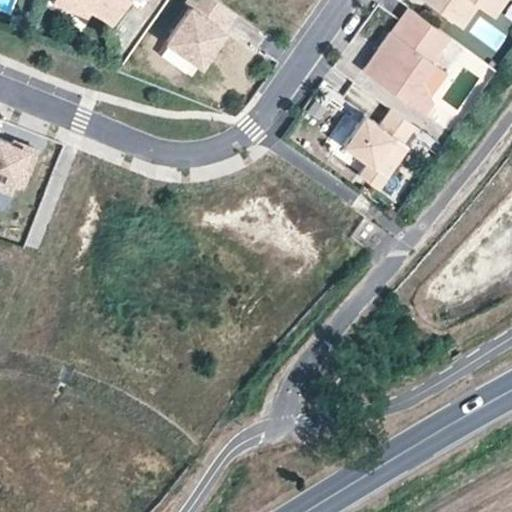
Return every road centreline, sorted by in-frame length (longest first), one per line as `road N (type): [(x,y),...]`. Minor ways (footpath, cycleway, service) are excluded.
road 1 (residential): [(0,86),(180,154),(209,152),(249,128),(344,0)]
road 2 (secondary): [(308,511),(511,390)]
